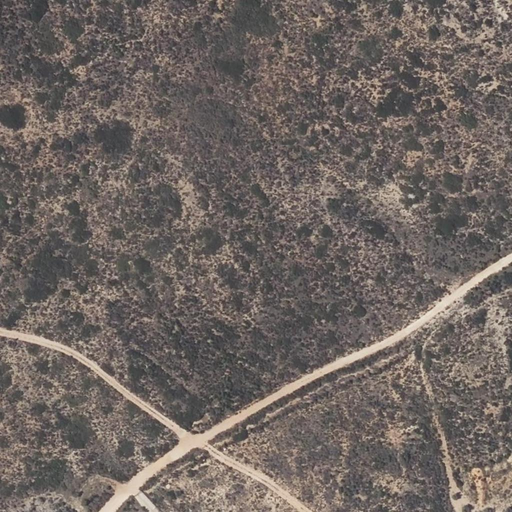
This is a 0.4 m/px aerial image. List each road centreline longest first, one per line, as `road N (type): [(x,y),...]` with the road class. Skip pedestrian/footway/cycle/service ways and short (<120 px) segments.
road 1 (track): [(115,511),(194,439),(443,315),(479,277),(511,258)]
road 2 (track): [(0,331),(86,357),(310,511)]
